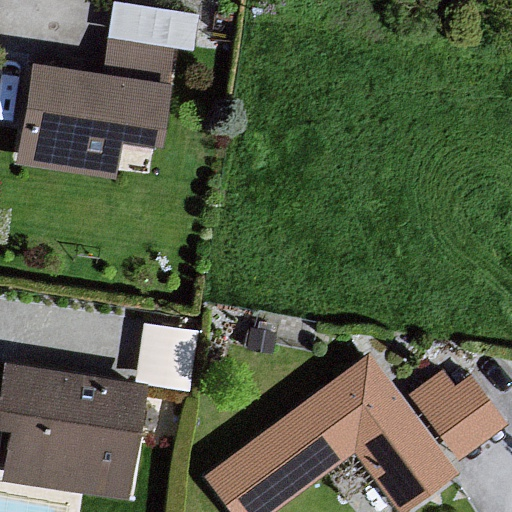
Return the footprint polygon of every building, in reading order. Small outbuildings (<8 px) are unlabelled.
[(111,0),(110,24),(194,30),(196,0),(111,0)] [(98,77),(31,67),(18,169),(112,192),(120,143),(162,153),(180,53),(105,42),(98,77)] [(205,330),(148,320),(138,379),(195,388),(205,330)] [(399,404),(370,361),(199,484),(219,511),(274,511),(348,461),(388,511),(405,511),(449,477),(399,404)] [(125,506),(144,387),(3,365),(0,387),(0,431),(11,434),(3,487),(125,506)] [(440,376),(399,404),(449,477),(508,431),(469,381),(452,392),(440,376)]
